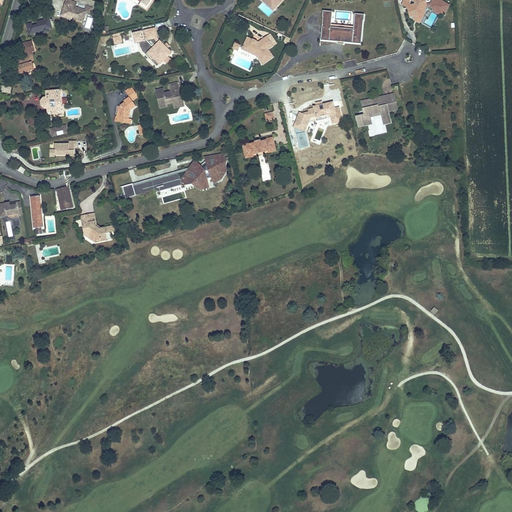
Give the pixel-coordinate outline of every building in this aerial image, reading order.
[(66,0),(64,6),(75,9),(76,7),(77,4),(66,0)] [(149,0),(146,5),(139,2),(137,6),(146,11),(152,0),(149,0)] [(413,18),(413,19),(420,15),(425,18),(427,13),(426,9),(427,8),(428,5),(426,0),(406,0),(405,4),(411,7),(412,10),(410,11),(413,18)] [(440,0),(435,0),(433,4),(433,8),(436,9),(437,9),(443,13),(444,12),(447,14),(451,6),(440,0)] [(75,9),(64,6),(61,16),(72,20),(72,18),(73,15),(85,19),(86,13),(92,13),(93,8),(87,6),(85,10),(76,7),(75,9)] [(319,37),(336,39),(342,40),(359,42),(362,18),(363,19),(364,13),(354,12),(352,27),(330,24),(332,9),(322,8),(321,13),(322,13),(319,37)] [(51,20),(28,27),(30,35),(42,31),(43,34),(50,33),(49,30),(53,29),(51,20)] [(155,27),(133,33),(136,43),(140,42),(144,41),(145,46),(150,51),(149,52),(150,53),(161,64),(165,60),(173,51),(169,47),(165,44),(158,37),(155,27)] [(241,47),(252,52),(253,50),(257,52),(260,57),(259,58),(262,63),(273,55),(268,47),(272,44),(265,34),(260,38),(262,40),(258,43),(255,41),(256,38),(252,36),(251,37),(246,35),(241,47)] [(123,43),(121,36),(113,38),(115,45),(123,43)] [(150,51),(145,46),(144,41),(140,42),(142,49),(148,54),(150,53),(149,52),(150,51)] [(34,57),(33,55),(36,54),(33,45),(25,47),(28,57),(30,56),(31,58),(34,57)] [(161,63),(150,53),(148,54),(147,55),(159,66),(161,63)] [(28,58),(28,62),(32,61),(35,70),(37,69),(34,57),(31,58),(28,58)] [(32,61),(28,62),(19,64),(22,73),(35,70),(32,61)] [(157,91),(160,106),(168,104),(175,103),(175,106),(180,105),(179,102),(184,101),(183,95),(180,96),(179,92),(181,92),(179,84),(171,86),(172,92),(165,93),(164,89),(157,91)] [(126,103),(122,105),(120,106),(118,116),(117,116),(115,122),(124,123),(126,124),(128,119),(129,119),(131,110),(137,106),(133,101),(137,98),(136,94),(132,87),(126,91),(130,96),(124,100),(126,103)] [(63,113),(61,90),(46,92),(47,97),(44,98),(42,101),(43,105),(45,108),(48,108),(48,114),(63,113)] [(361,99),(362,104),(370,102),(369,99),(375,98),(376,101),(388,99),(391,110),(396,109),(392,93),(361,99)] [(370,102),(362,104),(364,113),(358,115),(359,119),(363,119),(364,123),(369,122),(368,114),(380,112),(383,123),(389,122),(387,111),(391,110),(388,99),(376,101),(375,98),(369,99),(370,102)] [(185,107),(184,101),(179,102),(180,105),(175,106),(176,109),(185,107)] [(291,125),(299,129),(301,123),(302,124),(303,120),(305,121),(307,116),(313,114),(313,116),(328,113),(328,115),(330,122),(339,119),(336,106),(332,107),(330,101),(321,103),(320,101),(313,102),(314,105),(311,105),(311,107),(305,108),(306,111),(302,112),(302,113),(298,111),(296,117),(294,117),(291,125)] [(35,114),(31,119),(36,124),(40,118),(35,114)] [(36,124),(31,119),(27,123),(32,127),(36,124)] [(52,129),(52,137),(69,135),(68,127),(52,129)] [(241,145),(244,155),(251,153),(251,154),(267,150),(267,148),(274,147),(271,137),(264,139),(265,140),(259,141),(259,140),(253,142),(254,143),(249,144),(249,143),(241,145)] [(53,146),(54,151),(54,156),(69,155),(69,156),(74,156),(74,148),(76,147),(76,142),(67,142),(68,145),(53,146)] [(179,173),(122,188),(125,198),(156,190),(158,191),(182,184),(182,187),(192,184),(200,191),(210,188),(207,177),(213,176),(215,184),(222,179),(228,171),(227,165),(227,162),(225,154),(205,157),(207,163),(203,167),(195,159),(181,181),(179,173)] [(60,191),(58,194),(63,209),(73,206),(67,189),(60,191)] [(40,196),(31,197),(35,228),(37,228),(42,228),(44,227),(40,196)] [(13,203),(2,205),(4,216),(10,215),(11,216),(11,217),(11,218),(12,218),(13,219),(14,219),(15,219),(18,222),(22,221),(21,215),(26,214),(24,203),(19,204),(20,205),(14,206),(14,204),(13,203)] [(95,214),(91,215),(92,221),(95,221),(96,226),(99,228),(103,228),(97,223),(95,214)] [(92,221),(91,215),(81,216),(84,229),(86,228),(87,237),(91,236),(92,238),(94,238),(94,241),(102,240),(102,241),(113,239),(111,233),(115,232),(114,226),(103,228),(99,228),(96,226),(95,221),(92,221)] [(23,226),(22,221),(18,222),(15,219),(16,227),(23,226)]
